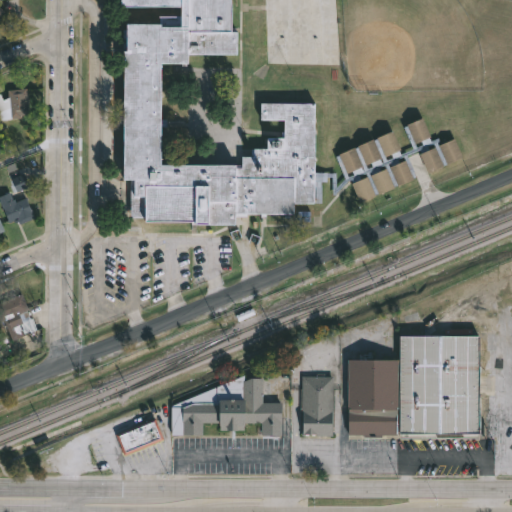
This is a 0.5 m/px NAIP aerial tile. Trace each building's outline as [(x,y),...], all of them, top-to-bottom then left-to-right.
[(119,0),(119,5),(179,6),(179,25),(158,25),(158,22),(124,22),(124,28),(121,28),(121,179),(128,179),(128,216),(143,216),(143,220),(189,220),(189,223),(233,223),(234,215),(244,215),(244,213),(259,213),(258,215),(264,215),(264,213),(292,213),(292,202),(312,202),(313,102),(258,102),(258,119),(282,119),(282,137),(265,137),(264,148),(252,148),(252,156),(239,156),(239,164),(158,163),(159,62),(186,62),(186,53),(235,54),(235,31),(229,31),(229,0),(119,0)] [(27,89),(28,94),(30,94),(30,97),(28,97),(29,115),(21,115),(21,118),(10,119),(9,107),(5,110),(6,112),(1,114),(0,112),(0,94),(3,100),(8,98),(8,90),(27,89)] [(11,194),(16,202),(26,198),(35,219),(19,225),(17,220),(9,223),(0,201),(0,196),(10,192),(7,182),(11,181),(10,179),(30,171),(35,183),(11,194)] [(28,319),(19,323),(19,325),(18,325),(22,336),(10,342),(1,321),(0,321),(0,302),(19,294),(26,311),(25,311),(28,319)] [(477,439),(397,439),(397,338),(477,338),(477,439)] [(394,436),(362,438),(362,436),(347,436),(346,362),(394,361),(394,436)] [(241,376),(241,382),(248,382),(248,379),(260,379),(260,404),(279,404),(279,436),(259,436),(259,424),(241,424),(241,431),(234,431),(234,432),(218,431),(216,424),(200,424),(200,436),(169,436),(169,407),(241,376)] [(331,436),(300,436),(300,378),(331,378),(331,436)] [(162,440),(122,457),(113,436),(153,419),(162,440)]
